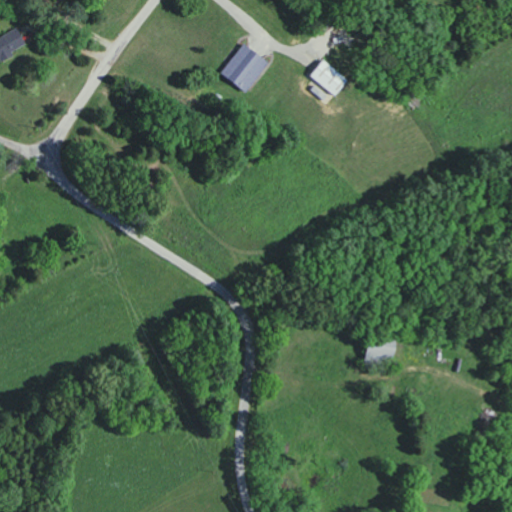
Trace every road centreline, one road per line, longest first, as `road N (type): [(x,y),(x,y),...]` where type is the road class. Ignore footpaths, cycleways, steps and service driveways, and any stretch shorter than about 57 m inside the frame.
road 1 (residential): [(251,511),(241,454),(250,347),(239,311),(214,284),(0,138)]
road 2 (residential): [(40,162),(158,0)]
